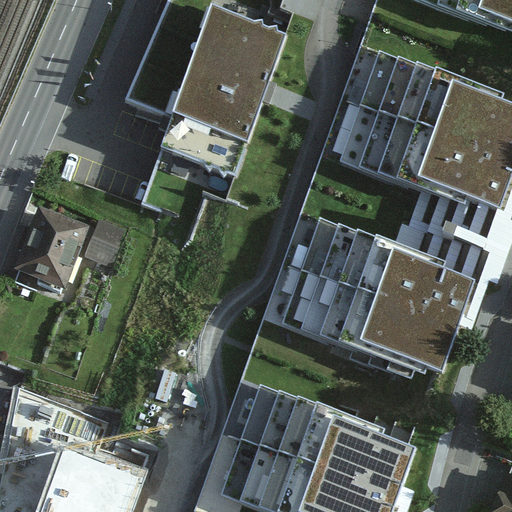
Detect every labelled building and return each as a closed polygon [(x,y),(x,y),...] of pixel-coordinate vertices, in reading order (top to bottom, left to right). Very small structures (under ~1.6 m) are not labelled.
[(313,0),(183,0),(138,110),(184,124),(155,210),(228,235),(313,0)] [(511,0),(398,0),(511,37),(511,0)] [(511,104),(372,57),(337,161),(425,190),(413,226),(511,258),(511,104)] [(71,296),(93,229),(40,211),(18,279),(71,296)] [(99,217),(85,254),(113,264),(127,227),(99,217)] [(405,250),(312,220),(278,324),(455,382),(475,321),(486,325),(498,289),(508,293),(511,280),(511,258),(413,226),(405,250)] [(432,449),(250,388),(215,491),(277,511),(416,511),(412,511),(432,449)] [(511,511),(511,482),(504,480),(493,511),(511,511)]
